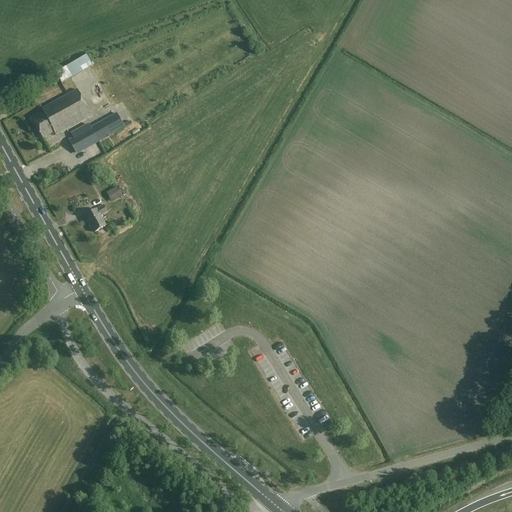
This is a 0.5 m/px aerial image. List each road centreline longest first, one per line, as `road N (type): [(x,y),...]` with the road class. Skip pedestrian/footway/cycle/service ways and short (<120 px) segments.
road 1 (secondary): [(276,507),(162,405),(81,289)]
road 2 (unclassified): [(244,511),(101,387),(67,338),(57,305)]
road 3 (unclassified): [(276,507),(511,436)]
road 4 (secondary): [(81,289),(0,141)]
road 5 (unclassified): [(0,188),(57,305)]
